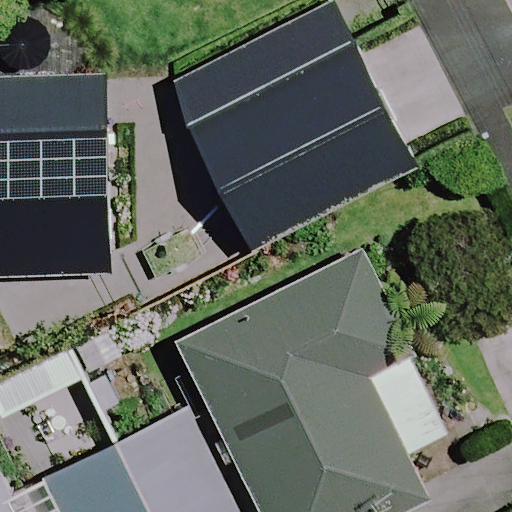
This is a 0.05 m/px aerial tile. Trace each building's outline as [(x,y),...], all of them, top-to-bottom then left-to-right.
[(400,12),(334,43),(316,3),(151,79),(231,253),(396,177),(462,146),(400,12)] [(0,283),(99,281),(96,136),(94,71),(0,73),(0,283)] [(183,400),(238,511),(390,511),(417,499),(395,455),(437,435),(346,252),(156,346),(183,400)] [(66,458),(39,471),(59,511),(238,511),(183,400),(66,458)] [(0,511),(14,511),(0,484),(0,511)]
